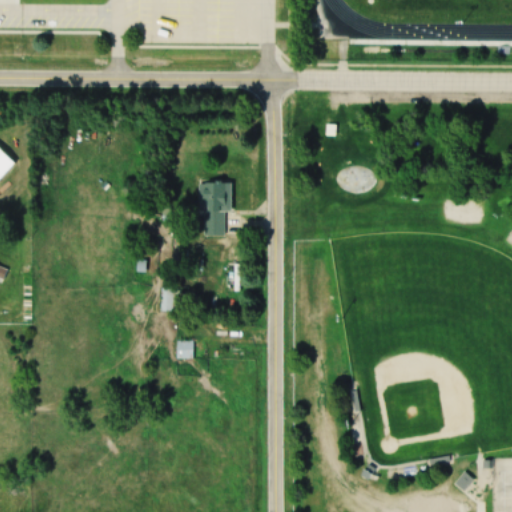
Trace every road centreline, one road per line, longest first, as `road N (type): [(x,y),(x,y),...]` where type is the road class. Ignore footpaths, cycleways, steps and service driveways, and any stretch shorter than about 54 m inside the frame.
road 1 (residential): [(274,511),(276,80)]
road 2 (tertiary): [(265,80),(0,74)]
road 3 (tertiary): [(511,80),(265,80)]
